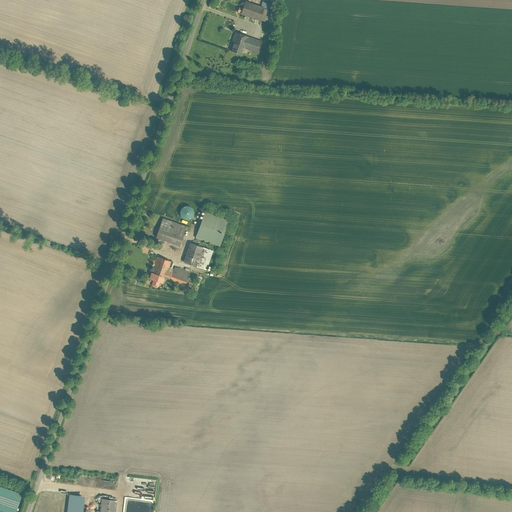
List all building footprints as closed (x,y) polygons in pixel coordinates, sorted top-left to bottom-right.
[(260,6),(245,1),(243,7),(239,6),(237,12),(241,13),(240,14),(267,23),(273,5),(262,1),(260,6)] [(261,41),(235,32),(231,42),(233,43),(230,51),(241,55),(243,47),(258,52),(261,41)] [(194,215),(194,213),(194,211),(192,209),(190,207),(188,207),(186,207),(183,208),(182,209),(180,212),(180,214),(180,216),(182,218),(183,220),(185,221),(188,221),(190,220),(192,219),(193,218),(194,215)] [(206,212),(196,239),(220,248),(230,221),(206,212)] [(156,238),(180,247),(188,227),(163,218),(156,238)] [(214,249),(191,242),(186,262),(209,268),(211,258),(212,258),(214,249)] [(172,261),(157,256),(149,279),(153,280),(152,284),(158,286),(159,282),(163,284),(165,279),(185,285),(189,272),(171,265),(172,261)] [(23,496),(0,488),(0,505),(17,511),(23,496)] [(71,494),(68,511),(86,511),(88,495),(71,494)] [(116,511),(118,499),(103,498),(103,502),(97,502),(96,511),(116,511)]
